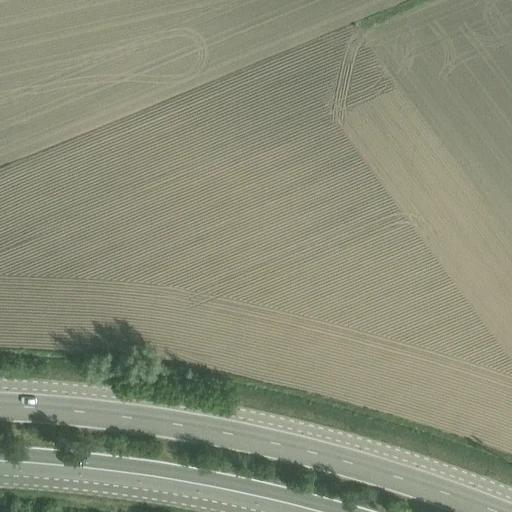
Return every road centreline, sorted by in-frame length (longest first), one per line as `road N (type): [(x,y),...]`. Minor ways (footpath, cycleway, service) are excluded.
road 1 (primary): [(510,511),(368,464),(176,418),(0,402)]
road 2 (primary): [(0,453),(171,473),(342,511)]
